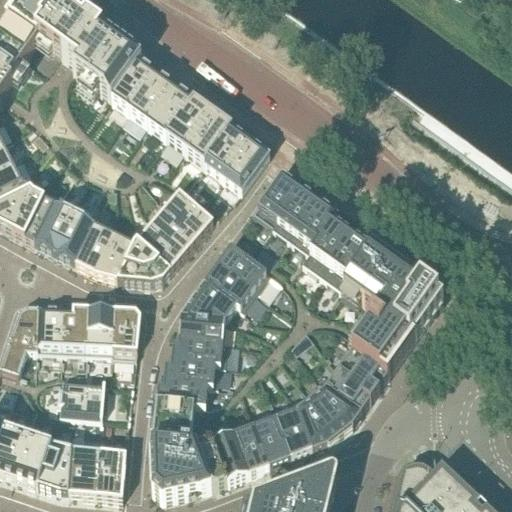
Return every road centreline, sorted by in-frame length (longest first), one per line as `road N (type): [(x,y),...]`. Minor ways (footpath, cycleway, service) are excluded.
road 1 (residential): [(128,0),(511,259)]
road 2 (residential): [(134,511),(146,379),(163,314)]
road 3 (residential): [(163,314),(274,169)]
road 4 (residential): [(226,511),(380,458)]
road 5 (residential): [(40,286),(90,305),(163,314)]
